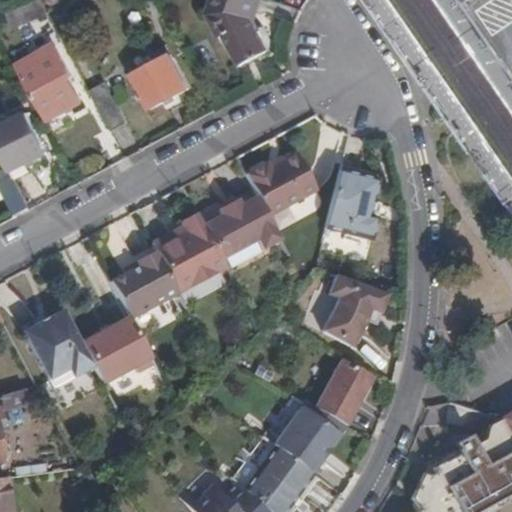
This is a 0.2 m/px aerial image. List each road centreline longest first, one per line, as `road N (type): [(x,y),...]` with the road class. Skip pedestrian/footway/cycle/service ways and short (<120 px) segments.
road 1 (residential): [(364,65),(418,182),(426,284),(395,443),(353,511)]
road 2 (residential): [(0,253),(364,65)]
